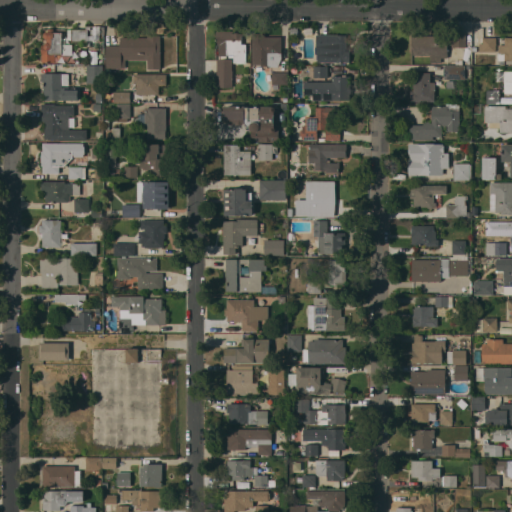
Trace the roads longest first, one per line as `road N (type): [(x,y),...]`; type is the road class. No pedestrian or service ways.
road 1 (residential): [(197,0),(194,511)]
road 2 (residential): [(379,0),(379,511)]
road 3 (residential): [(511,7),(11,8)]
road 4 (residential): [(14,177),(12,511)]
road 5 (residential): [(10,0),(14,177)]
